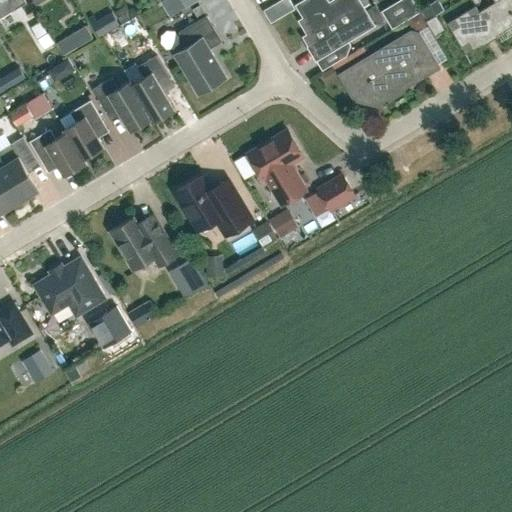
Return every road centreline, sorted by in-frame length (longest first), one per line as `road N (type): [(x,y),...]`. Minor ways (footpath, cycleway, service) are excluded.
road 1 (residential): [(0,245),(284,78)]
road 2 (residential): [(284,78),(367,144),(511,56)]
